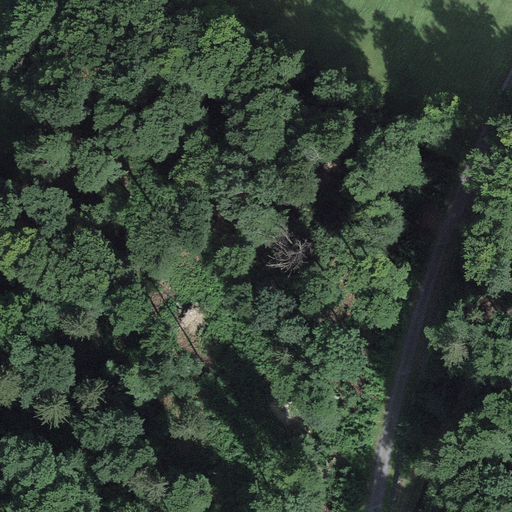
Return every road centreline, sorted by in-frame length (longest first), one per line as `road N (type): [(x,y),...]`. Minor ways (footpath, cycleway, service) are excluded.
road 1 (track): [(376,511),(425,296),(511,79)]
road 2 (track): [(399,511),(511,308)]
